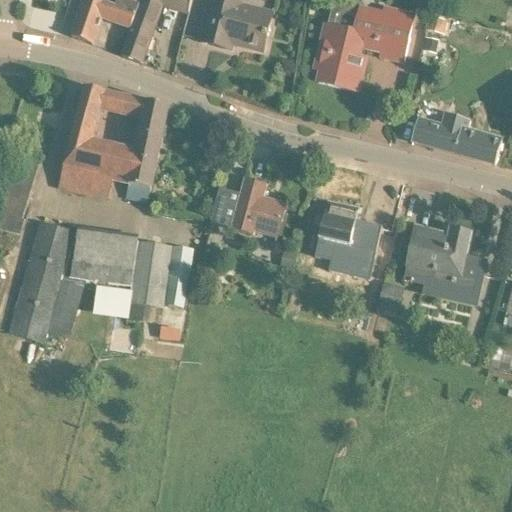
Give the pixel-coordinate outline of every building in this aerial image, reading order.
[(130,32),(140,0),(83,0),(85,1),(71,40),(93,48),(101,22),(130,32)] [(140,66),(162,6),(189,16),(192,0),(143,0),(122,60),(140,66)] [(263,54),(271,21),(241,14),(243,8),(211,0),(209,0),(198,45),(232,53),(233,46),(263,54)] [(383,15),(361,9),(359,5),(355,2),(351,0),(348,0),(345,0),(341,1),(337,3),(334,7),(332,11),(328,30),(326,29),(316,71),(322,72),(318,85),(358,95),(366,63),(354,60),(357,46),(384,53),(382,59),(404,65),(410,41),(416,17),(384,9),(383,15)] [(448,24),(431,20),(427,37),(444,41),(448,24)] [(438,43),(425,40),(422,53),(435,56),(438,43)] [(106,196),(110,177),(129,181),(125,195),(146,200),(168,110),(87,90),(68,165),(100,172),(93,193),(106,196)] [(466,136),(469,123),(448,118),(444,133),(417,125),(412,145),(495,168),(501,145),(466,136)] [(0,215),(22,222),(42,162),(15,153),(0,199),(0,215)] [(278,241),(287,206),(264,200),(268,188),(244,182),(230,232),(254,238),(255,235),(278,241)] [(366,234),(354,232),(359,211),(328,204),(319,243),(349,250),(349,252),(363,255),(364,248),(377,251),(384,222),(370,218),(366,234)] [(48,338),(63,279),(75,236),(41,226),(11,335),(10,338),(45,348),(48,338)] [(430,234),(416,231),(407,269),(434,274),(430,294),(473,303),(481,268),(465,264),(471,236),(450,232),(449,237),(431,233),(430,234)] [(80,238),(73,282),(132,290),(130,307),(164,311),(164,307),(184,310),(193,252),(80,238)] [(215,270),(221,251),(207,247),(201,266),(215,270)] [(295,257),(284,255),(280,269),(292,272),(295,257)] [(399,313),(404,290),(382,285),(377,308),(399,313)] [(182,319),(163,316),(160,337),(179,340),(182,319)] [(511,352),(493,351),(491,370),(511,371),(511,352)]
